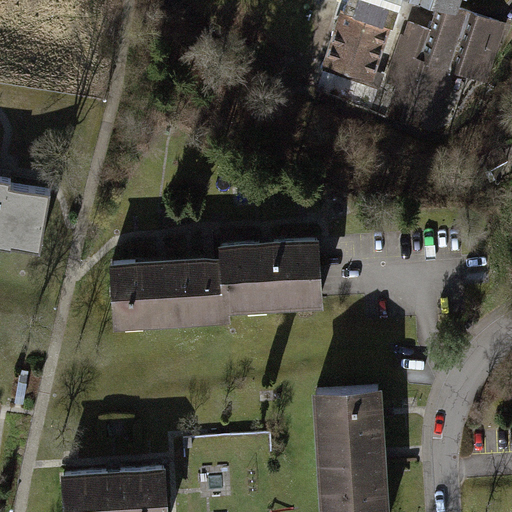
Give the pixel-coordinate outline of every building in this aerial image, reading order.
[(401,0),(342,0),(318,69),(370,87),(401,0)] [(503,25),(440,5),(433,30),(405,22),(381,102),(439,120),(456,67),(487,76),(503,25)] [(0,174),(0,243),(43,250),(53,190),(13,184),(14,177),(0,174)] [(230,309),(325,301),(320,231),(225,239),(225,250),(230,309)] [(231,316),(230,309),(225,250),(110,259),(115,325),(231,316)] [(391,511),(385,384),(314,388),(321,511),(391,511)] [(169,511),(167,465),(65,468),(66,511),(169,511)]
